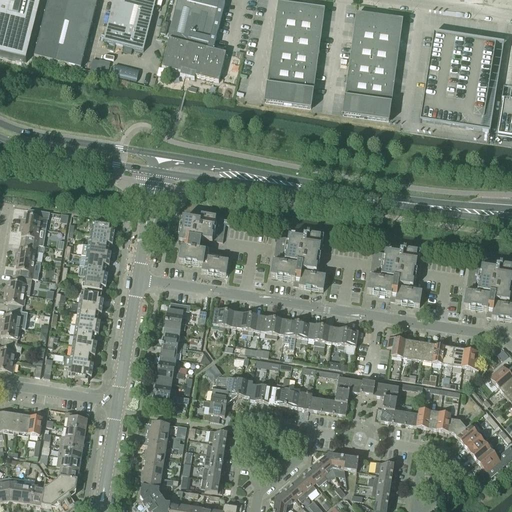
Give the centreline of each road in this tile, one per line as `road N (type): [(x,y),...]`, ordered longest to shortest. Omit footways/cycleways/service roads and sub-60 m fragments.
road 1 (residential): [(511,347),(502,336),(136,279)]
road 2 (tertiary): [(511,212),(154,160)]
road 3 (tertiary): [(154,160),(53,146),(0,129)]
road 4 (tertiary): [(117,402),(136,279)]
road 5 (tertiary): [(136,279),(154,160)]
